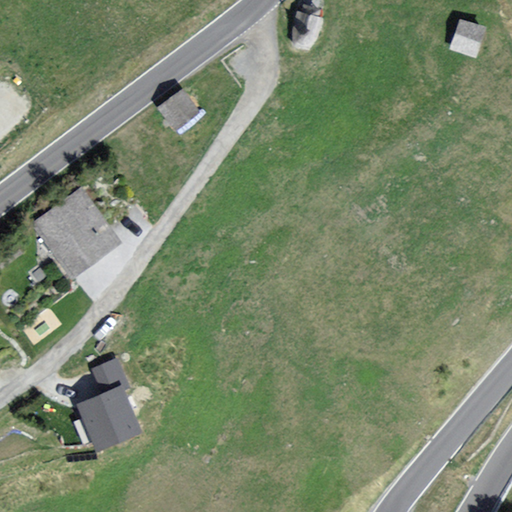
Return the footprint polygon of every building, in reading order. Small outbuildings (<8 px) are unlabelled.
[(322,16),(299,10),(291,43),(313,49),(322,16)] [(486,30),(459,21),(450,48),(477,57),(486,30)] [(203,110),(185,89),(162,109),(180,130),(203,110)] [(119,239),(78,185),(29,223),(70,277),(119,239)] [(143,431),(113,360),(93,368),(103,394),(76,405),(95,451),(143,431)]
